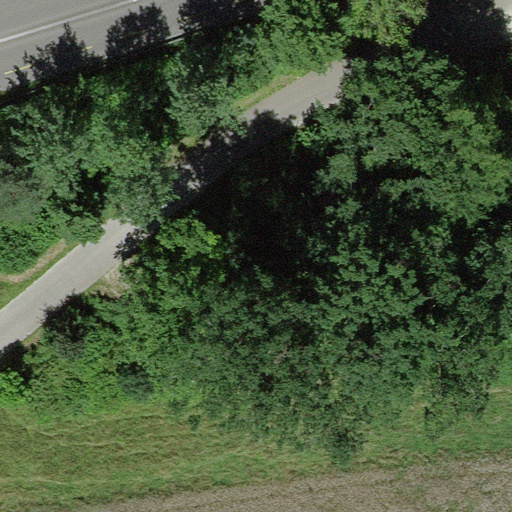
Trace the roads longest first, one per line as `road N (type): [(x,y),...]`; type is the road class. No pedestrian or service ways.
road 1 (unclassified): [(0,316),(276,106),(456,8),(499,0)]
road 2 (secondary): [(0,38),(122,0)]
